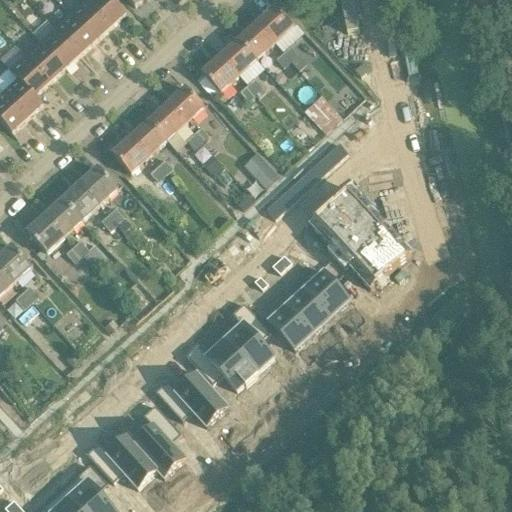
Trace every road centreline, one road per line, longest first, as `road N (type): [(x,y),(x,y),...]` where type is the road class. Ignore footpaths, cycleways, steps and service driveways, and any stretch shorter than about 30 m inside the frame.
road 1 (residential): [(373,0),(430,271),(422,287),(176,511)]
road 2 (residential): [(0,205),(222,0)]
